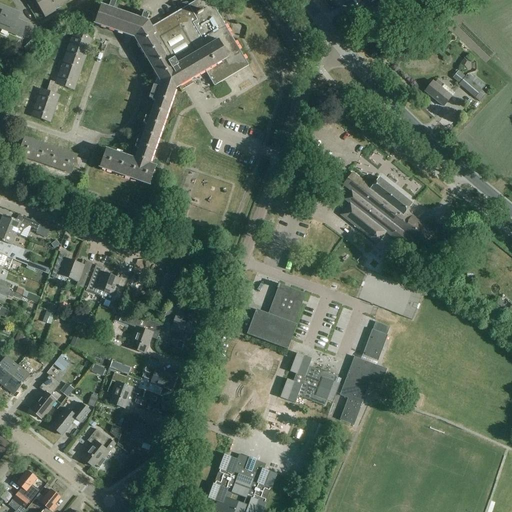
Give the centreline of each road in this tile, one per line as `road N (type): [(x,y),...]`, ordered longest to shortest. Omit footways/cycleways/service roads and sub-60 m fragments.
road 1 (residential): [(107,506),(172,448),(307,86),(345,51)]
road 2 (primary): [(511,211),(429,140),(345,51)]
road 3 (residential): [(136,254),(0,202)]
